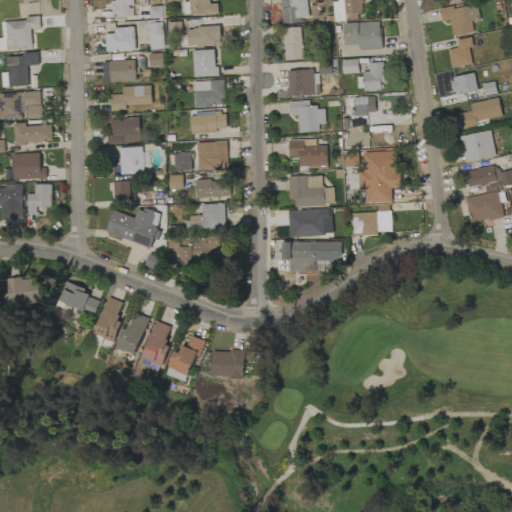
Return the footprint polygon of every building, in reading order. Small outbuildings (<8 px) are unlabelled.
[(112,0),(113,17),(130,16),(129,6),(134,5),(133,0),(112,0)] [(189,0),(190,15),(217,14),(217,3),(210,3),(209,0),(189,0)] [(306,0),(280,0),(282,23),(300,23),(300,18),(308,17),(306,0)] [(337,0),(333,0),(335,21),(345,20),(345,14),(363,13),(362,0),(368,0),(337,0)] [(450,20),(453,36),(473,33),(471,22),(480,20),(477,3),(440,9),(442,22),(450,20)] [(164,6),(149,6),(149,18),(164,18),(164,6)] [(1,20),(2,38),(0,37),(0,49),(32,48),(31,31),(40,30),(39,18),(1,20)] [(164,49),(163,22),(149,23),(150,49),(164,49)] [(344,23),(344,45),(358,45),(358,50),(381,49),(380,22),(344,23)] [(115,33),(108,34),(109,52),(135,51),(134,27),(115,28),(115,33)] [(186,28),(187,45),(220,44),(219,27),(186,28)] [(302,59),(301,27),(283,28),(284,59),(302,59)] [(457,40),(458,48),(448,49),(451,68),(471,65),(469,47),(472,46),(471,37),(457,40)] [(218,76),(218,67),(214,67),(213,50),(192,50),(193,77),(218,76)] [(164,54),(149,53),(149,67),(163,67),(164,54)] [(6,55),(7,73),(1,73),(2,87),(28,86),(27,66),(39,65),(38,54),(6,55)] [(342,73),(358,73),(358,59),(342,60),(342,73)] [(110,82),(136,82),(135,60),(109,61),(110,82)] [(383,63),(369,63),(369,72),(363,72),(363,91),(384,90),(383,63)] [(288,96),(314,95),(313,69),(287,71),(288,96)] [(450,78),(455,95),(477,89),(473,73),(450,78)] [(224,80),(193,81),(194,108),(211,107),(211,104),(224,103),(224,80)] [(484,95),(496,93),(494,83),(482,84),(484,95)] [(151,85),(122,87),(122,94),(110,95),(110,110),(127,109),(126,105),(151,104),(151,85)] [(0,93),(0,119),(41,118),(40,92),(0,93)] [(346,116),(375,114),(375,97),(346,98),(346,116)] [(462,130),(489,124),(488,119),(502,116),(498,98),(470,103),(471,111),(459,113),(462,130)] [(325,107),(310,108),(310,101),(289,102),(289,116),(298,115),(299,132),(319,132),(319,124),(326,124),(325,107)] [(189,114),(190,133),(227,131),(226,112),(189,114)] [(110,144),(140,143),(139,118),(109,119),(110,144)] [(13,126),(14,144),(52,142),(51,124),(13,126)] [(459,137),(465,163),(496,156),(490,130),(459,137)] [(316,140),(288,140),(288,156),(298,156),(299,166),(327,165),(327,145),(316,145),(316,140)] [(226,142),(196,143),(197,168),(227,167),(226,142)] [(143,174),(143,167),(146,167),(145,147),(119,147),(120,175),(143,174)] [(363,152),(364,172),(358,172),(359,190),(365,190),(366,203),(392,202),(391,191),(400,191),(399,171),(395,171),(394,151),(363,152)] [(46,179),(46,167),(40,168),(40,153),(12,154),(12,180),(46,179)] [(192,168),(191,153),(174,154),(175,169),(192,168)] [(511,170),(497,172),(496,166),(465,170),(467,187),(487,185),(487,189),(511,185),(511,170)] [(169,189),(183,188),(182,175),(169,176),(169,189)] [(294,206),(334,205),(334,187),(322,188),(322,175),(287,176),(288,199),(294,199),(294,206)] [(224,197),(224,180),(195,181),(196,198),(224,197)] [(113,182),(113,201),(131,200),(131,181),(113,182)] [(27,194),(27,215),(36,215),(36,207),(51,207),(50,184),(34,184),(34,194),(27,194)] [(22,186),(0,185),(0,206),(1,206),(0,219),(22,219),(22,186)] [(503,217),(498,191),(465,198),(470,223),(503,217)] [(201,204),(202,216),(189,216),(189,228),(225,227),(224,203),(201,204)] [(152,248),(158,230),(149,227),(154,212),(138,207),(135,217),(113,211),(106,233),(152,248)] [(287,211),(288,237),(332,235),(331,209),(287,211)] [(350,213),(350,235),(391,234),(391,212),(350,213)] [(168,255),(180,255),(180,263),(218,263),(219,239),(168,238),(168,255)] [(281,242),(282,260),(289,260),(289,272),(333,271),(333,259),(341,259),(341,242),(281,242)] [(8,304),(41,303),(40,278),(7,279),(8,304)] [(96,313),(99,300),(86,297),(88,288),(64,283),(59,304),(96,313)] [(125,304),(108,297),(94,336),(112,342),(125,304)] [(117,349),(135,355),(149,318),(130,312),(117,349)] [(144,360),(162,364),(172,326),(153,321),(144,360)] [(202,340),(190,336),(186,347),(178,345),(171,368),(192,375),(202,340)] [(211,376),(243,377),(244,351),(212,350),(211,376)] [(166,375),(185,382),(188,376),(169,368),(166,375)]
